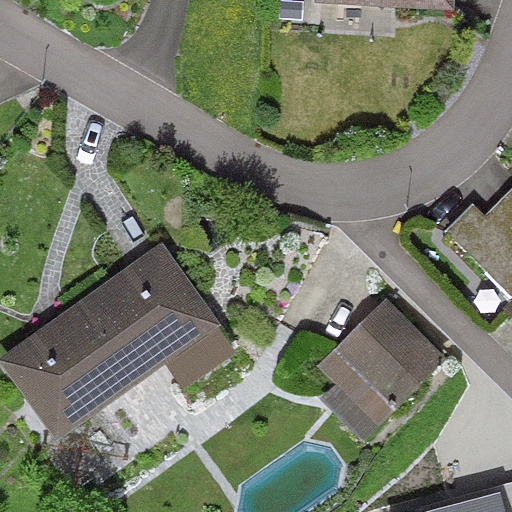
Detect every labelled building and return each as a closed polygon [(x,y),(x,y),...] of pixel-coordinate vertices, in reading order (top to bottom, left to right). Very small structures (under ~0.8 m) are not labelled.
[(457,0),(316,0),(317,2),(458,9),(457,0)] [(511,189),(486,216),(473,203),(446,231),(511,294),(511,303),(504,311),(511,317),(511,189)] [(163,242),(0,355),(0,360),(57,440),(167,363),(218,327),(222,324),(163,242)] [(447,358),(389,298),(318,366),(336,386),(377,427),(447,358)] [(236,351),(218,327),(167,363),(185,388),(236,351)] [(321,398),(364,440),(377,427),(336,386),(321,398)] [(511,511),(511,483),(499,487),(501,492),(506,511),(511,511)] [(506,511),(501,492),(425,511),(506,511)]
